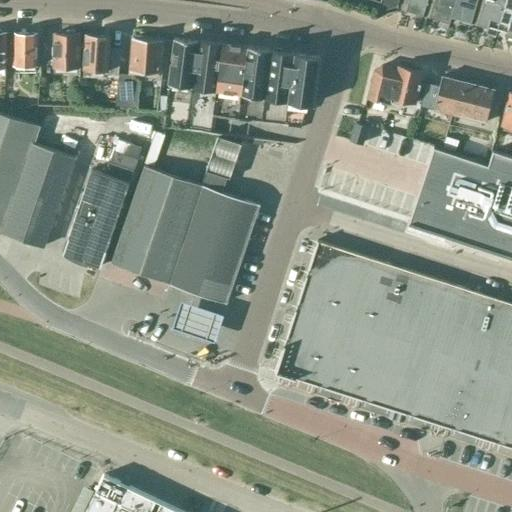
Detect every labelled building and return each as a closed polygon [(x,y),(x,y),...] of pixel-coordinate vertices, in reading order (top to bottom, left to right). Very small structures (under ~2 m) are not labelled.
[(426,14),(429,0),(404,0),(402,7),(426,14)] [(429,0),(426,14),(439,18),(438,24),(447,27),(449,21),(455,0),(429,0)] [(455,0),(449,21),(458,23),(460,17),(474,21),(479,0),(455,0)] [(479,0),(474,21),(487,25),(485,31),(495,34),(497,28),(505,0),(479,0)] [(511,0),(505,0),(497,28),(511,32),(511,0)] [(78,66),(79,33),(75,33),(74,30),(66,30),(65,33),(53,32),(53,66),(78,66)] [(36,63),(36,32),(14,32),(14,63),(36,63)] [(106,71),(118,73),(119,48),(108,47),(109,35),(85,33),(83,67),(106,68),(106,71)] [(158,71),(161,39),(133,36),(131,63),(130,69),(158,71)] [(197,40),(174,37),(168,84),(191,87),(197,41),(197,40)] [(198,39),(198,42),(197,41),(191,87),(215,90),(222,44),(221,43),(221,42),(198,39)] [(222,42),(222,44),(215,90),(241,93),(247,47),(246,47),(246,46),(222,42)] [(248,45),(248,47),(247,47),(241,93),(264,96),(270,50),(269,50),(269,47),(248,45)] [(271,49),(270,50),(264,96),(287,99),(294,53),(293,53),(293,52),(271,49)] [(294,52),(294,53),(287,99),(313,103),(319,55),(294,52)] [(374,69),(367,97),(388,102),(388,104),(418,110),(420,100),(416,99),(422,70),(412,67),(409,65),(404,64),(401,65),(398,64),(397,68),(381,64),(374,69)] [(132,74),(119,73),(115,105),(137,107),(140,80),(132,79),(132,74)] [(461,88),(463,80),(442,75),(439,85),(426,82),(420,104),(434,107),(451,112),(457,87),(461,88)] [(494,87),(463,80),(461,88),(457,87),(451,112),(452,112),(449,125),(456,127),(460,114),(486,120),(494,87)] [(511,91),(510,91),(501,123),(511,125),(511,91)] [(0,230),(2,231),(38,124),(0,111),(0,230)] [(38,124),(2,231),(42,245),(72,156),(62,152),(71,125),(42,115),(38,124)] [(362,142),(367,126),(355,122),(350,139),(362,142)] [(446,135),(443,146),(454,150),(458,139),(446,135)] [(141,147),(118,139),(106,171),(130,179),(141,147)] [(511,155),(492,149),(488,164),(434,146),(409,222),(511,257),(511,155)] [(144,164),(111,261),(157,276),(167,280),(213,296),(224,299),(256,205),(257,203),(221,190),(226,176),(205,169),(200,183),(144,164)] [(100,265),(129,181),(91,168),(62,252),(100,265)] [(511,447),(511,302),(315,239),(273,371),(511,447)] [(183,511),(103,474),(84,511),(183,511)]
